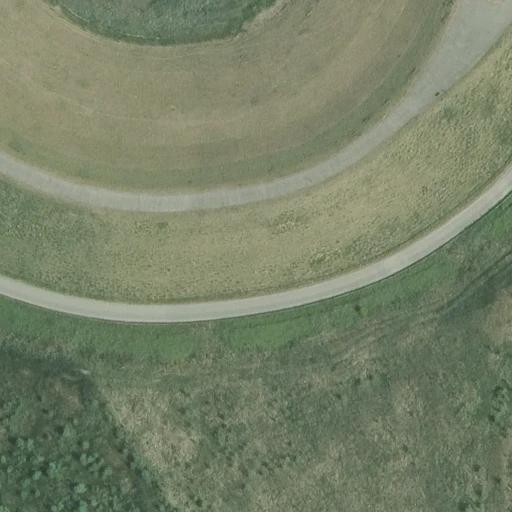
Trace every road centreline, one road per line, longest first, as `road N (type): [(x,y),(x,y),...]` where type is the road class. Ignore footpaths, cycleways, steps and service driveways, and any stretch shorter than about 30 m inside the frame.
road 1 (unclassified): [(0,288),(111,315),(180,317),(294,301),(425,252),(511,182)]
road 2 (unclassified): [(0,173),(48,196),(110,209),(245,204),(321,183),(349,165),(413,112),(452,61)]
